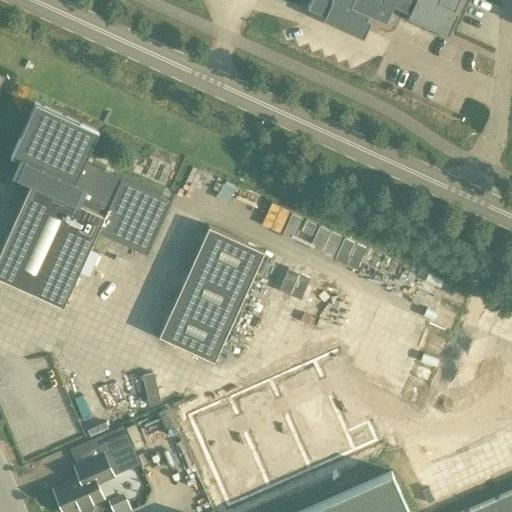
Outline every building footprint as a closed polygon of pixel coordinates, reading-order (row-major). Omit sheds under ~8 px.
[(310,0),(308,6),(325,14),(323,18),(362,36),(369,20),(365,18),(367,13),(384,21),(393,2),(409,10),(407,15),(447,33),(457,11),(453,9),(456,0),(310,0)] [(0,248),(0,278),(61,306),(95,232),(145,254),(169,200),(82,161),(96,129),(77,121),(75,125),(34,107),(21,137),(17,136),(9,156),(21,161),(15,175),(30,182),(0,248)] [(207,223),(161,334),(218,357),(264,246),(207,223)] [(451,328),(457,312),(443,306),(437,322),(451,328)] [(398,388),(420,399),(448,340),(426,329),(398,388)] [(317,362),(189,418),(230,510),(379,444),(372,429),(350,438),(317,362)] [(103,453),(129,442),(122,424),(94,436),(101,453),(103,452),(103,453)] [(103,452),(101,453),(74,465),(79,476),(53,488),(63,511),(67,511),(79,507),(80,511),(87,511),(92,510),(93,506),(91,502),(102,497),(96,482),(113,474),(103,453),(103,452)] [(511,511),(511,489),(460,511),(408,511),(390,471),(297,511),(511,511)]
